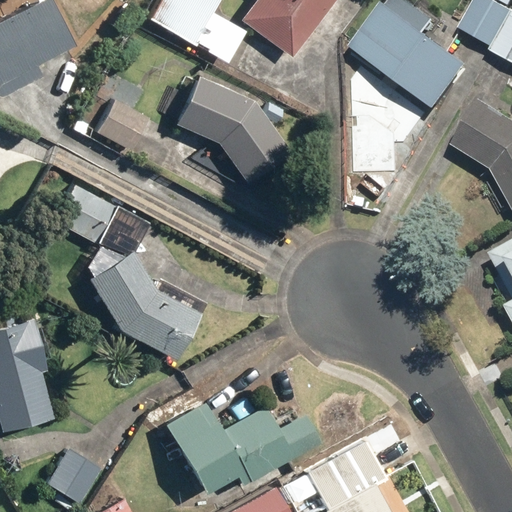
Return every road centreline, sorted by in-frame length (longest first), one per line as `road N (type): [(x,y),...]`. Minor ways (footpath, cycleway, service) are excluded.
road 1 (residential): [(511,508),(427,362),(353,298)]
road 2 (unknown): [(353,298),(460,99)]
